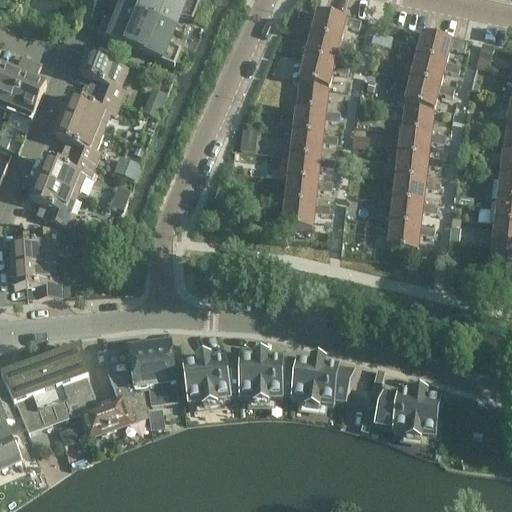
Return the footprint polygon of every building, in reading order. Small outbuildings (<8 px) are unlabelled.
[(148,22),(157,0),(130,0),(126,13),(148,22)] [(193,23),(199,6),(183,0),(157,0),(148,22),(171,31),(176,18),(192,21),(191,22),(193,23)] [(136,53),(148,22),(126,13),(120,26),(105,23),(105,22),(104,21),(97,38),(136,53)] [(341,45),(345,30),(347,23),(346,23),(318,16),(312,39),(341,47),(341,45)] [(179,53),(165,44),(171,31),(148,22),(136,53),(174,69),(181,52),(179,52),(179,53)] [(359,33),(361,27),(361,25),(347,22),(346,23),(347,23),(345,30),(359,33)] [(446,67),(450,52),(452,45),(451,45),(423,38),(417,61),(446,69),(446,67)] [(335,67),(339,53),(341,47),(312,39),(306,62),(335,69),(335,67)] [(464,56),(466,48),(452,44),(451,45),(452,45),(450,52),(464,56)] [(353,56),(355,50),(355,48),(341,45),(341,47),(339,53),(353,56)] [(481,70),(490,71),(491,49),(482,49),(481,70)] [(120,93),(128,74),(89,58),(80,79),(97,86),(92,96),(120,107),(125,95),(120,93)] [(0,111),(11,116),(32,65),(22,61),(17,76),(6,71),(0,85),(0,111)] [(441,89),(444,75),(446,69),(417,61),(411,84),(440,91),(441,89)] [(329,92),(333,75),(335,69),(306,62),(300,85),(328,92),(329,92)] [(32,125),(46,88),(35,83),(41,69),(32,65),(11,116),(32,125)] [(40,80),(50,83),(54,67),(43,65),(40,80)] [(347,79),(349,73),(349,71),(335,67),(335,69),(333,75),(347,79)] [(458,78),(460,72),(460,70),(446,67),(446,69),(444,75),(458,78)] [(400,83),(397,101),(406,102),(409,84),(400,83)] [(434,114),(438,97),(440,91),(411,84),(405,107),(434,114)] [(326,116),(328,92),(300,85),(297,114),(325,118),(326,116)] [(452,101),(454,93),(441,89),(440,91),(438,97),(452,101)] [(115,120),(120,107),(92,96),(88,107),(72,100),(63,121),(103,137),(110,118),(115,120)] [(151,119),(154,111),(143,106),(139,114),(151,119)] [(431,138),(434,114),(405,107),(403,137),(431,140),(431,138)] [(323,139),(325,124),(326,118),(325,118),(297,114),(296,114),(293,138),(323,141),(323,139)] [(339,126),(340,120),(340,118),(326,116),(325,118),(326,118),(325,124),(339,126)] [(95,155),(103,137),(63,121),(55,141),(71,148),(67,158),(95,170),(100,157),(95,155)] [(429,162),(431,146),(431,140),(403,137),(402,137),(399,160),(429,164),(429,162)] [(321,163),(322,147),(323,141),(293,138),(291,161),(320,165),(321,163)] [(445,148),(446,140),(431,138),(431,140),(431,146),(445,148)] [(337,149),(338,142),(338,141),(323,139),(323,141),(322,147),(337,149)] [(511,158),(504,157),(503,157),(501,181),(511,182),(511,158)] [(90,182),(95,170),(67,158),(63,169),(47,162),(38,183),(78,199),(85,180),(90,182)] [(426,185),(428,170),(429,164),(399,160),(396,184),(426,187),(426,185)] [(120,161),(117,175),(138,180),(141,166),(120,161)] [(318,186),(320,171),(320,165),(291,161),(288,184),(318,188),(318,186)] [(442,172),(443,164),(429,162),(429,164),(428,170),(442,172)] [(334,172),(335,164),(321,163),(320,165),(320,171),(334,172)] [(511,182),(501,181),(498,204),(511,205),(511,182)] [(70,218),(78,199),(38,183),(30,204),(46,210),(42,221),(69,233),(75,220),(70,218)] [(315,209),(317,194),(318,188),(288,184),(285,208),(315,211),(315,209)] [(423,208),(425,193),(426,187),(396,184),(393,207),(423,210),(423,208)] [(439,195),(440,188),(440,187),(426,185),(426,187),(425,193),(439,195)] [(331,196),(332,189),(332,187),(318,186),(318,188),(317,194),(331,196)] [(511,205),(498,204),(495,228),(511,229),(511,205)] [(421,231),(422,216),(423,210),(393,207),(391,230),(420,233),(421,231)] [(312,235),(314,217),(315,211),(285,208),(283,231),(312,235)] [(437,218),(437,211),(438,210),(423,208),(423,210),(422,216),(437,218)] [(329,219),(330,211),(315,209),(315,211),(314,217),(329,219)] [(511,229),(495,228),(492,251),(511,252),(511,229)] [(418,257),(420,239),(420,233),(391,230),(388,253),(418,257)] [(434,241),(435,234),(435,233),(421,231),(420,233),(420,239),(434,241)] [(55,268),(53,248),(59,248),(58,234),(28,236),(29,248),(11,249),(13,271),(55,268)] [(511,276),(511,252),(492,251),(490,274),(511,276)] [(56,289),(55,268),(13,271),(14,294),(32,292),(32,304),(62,302),(61,288),(56,289)] [(177,395),(170,347),(144,350),(143,345),(128,347),(134,399),(143,396),(143,393),(149,392),(149,398),(177,395)] [(148,421),(143,396),(134,399),(128,347),(104,350),(107,376),(118,405),(97,412),(80,418),(81,419),(82,419),(90,441),(148,421)] [(89,383),(80,351),(2,380),(15,410),(16,409),(87,383),(89,383)] [(292,403),(297,370),(282,369),(282,365),(269,365),(268,361),(254,360),(254,365),(240,364),(240,368),(240,401),(240,405),(247,405),(247,413),(275,413),(275,405),(282,404),(282,402),(292,403)] [(240,401),(240,368),(226,368),(225,365),(211,366),(211,362),(196,364),(197,369),(183,370),(189,410),(196,409),(197,418),(225,414),(223,405),(230,404),(230,401),(240,401)] [(345,410),(354,378),(339,376),(339,372),(325,370),(326,366),(312,364),(311,368),(297,366),(297,370),(292,403),(292,406),(299,407),(298,416),(325,420),(327,411),(334,412),(334,409),(345,410)] [(97,412),(87,383),(16,409),(29,439),(30,438),(28,434),(64,421),(66,425),(81,419),(80,418),(97,412)] [(0,432),(15,425),(0,392),(0,475),(21,466),(9,438),(0,442),(0,432)] [(154,409),(174,405),(173,395),(153,399),(154,409)] [(435,443),(441,404),(427,402),(427,398),(413,396),(412,400),(399,398),(398,401),(384,399),(375,432),(394,434),(393,438),(400,439),(399,447),(427,451),(428,443),(435,443)] [(66,447),(78,444),(75,431),(63,433),(66,447)]
